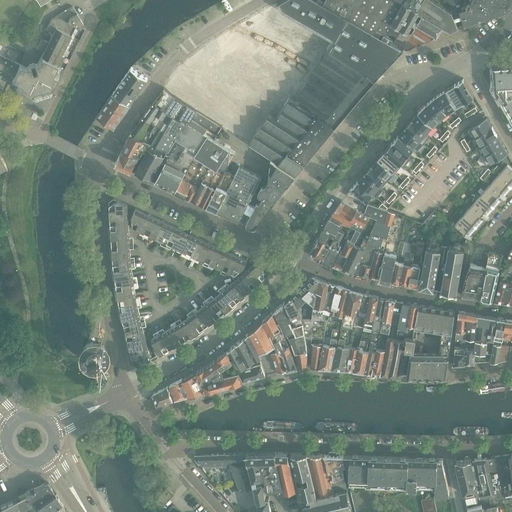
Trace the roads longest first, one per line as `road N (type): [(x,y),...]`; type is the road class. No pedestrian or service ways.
road 1 (residential): [(511,375),(300,373),(142,420)]
road 2 (unclassified): [(158,441),(445,447)]
road 3 (residential): [(254,242),(383,86),(399,76),(454,73)]
road 4 (residential): [(290,264),(337,187),(408,107),(454,73)]
road 5 (residential): [(98,165),(188,47),(265,0)]
road 6 (residential): [(126,392),(100,254),(98,165)]
road 7 (residential): [(290,264),(511,315)]
road 8 (residential): [(126,392),(216,343),(290,264)]
road 9 (residential): [(254,242),(98,165)]
